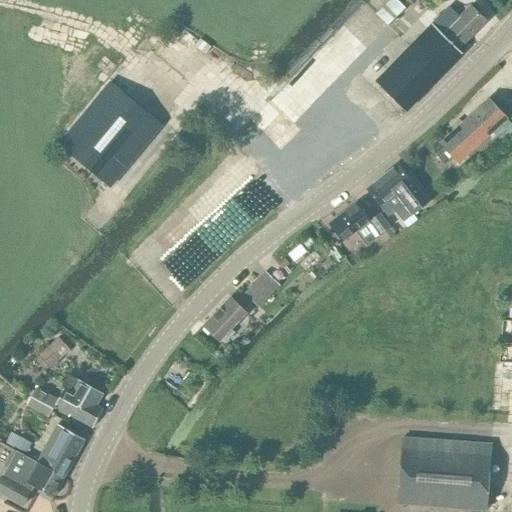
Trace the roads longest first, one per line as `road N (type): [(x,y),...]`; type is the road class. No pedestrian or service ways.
road 1 (unclassified): [(78,511),(104,437),(179,324),(245,257),(414,127),(511,29)]
road 2 (track): [(402,137),(378,112),(286,179),(249,141),(99,30),(7,0)]
